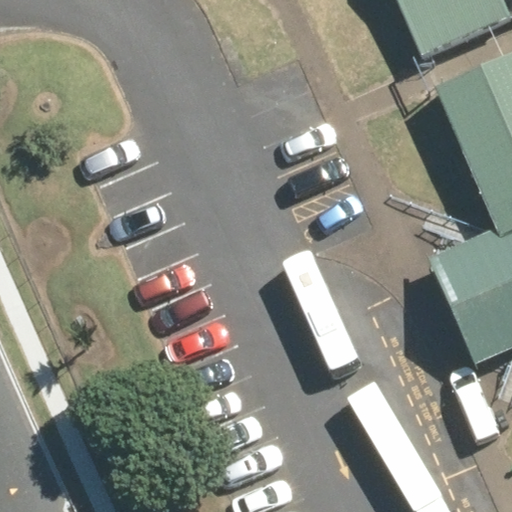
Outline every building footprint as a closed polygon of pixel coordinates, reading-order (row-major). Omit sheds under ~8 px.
[(511,0),(392,0),(418,61),(511,21),(511,0)] [(493,234),(511,225),(511,56),(431,90),(493,234)] [(511,228),(433,262),(480,373),(511,359),(511,228)] [(464,413),(422,310),(383,326),(425,429),(464,413)] [(503,511),(479,456),(445,472),(462,511),(503,511)]
